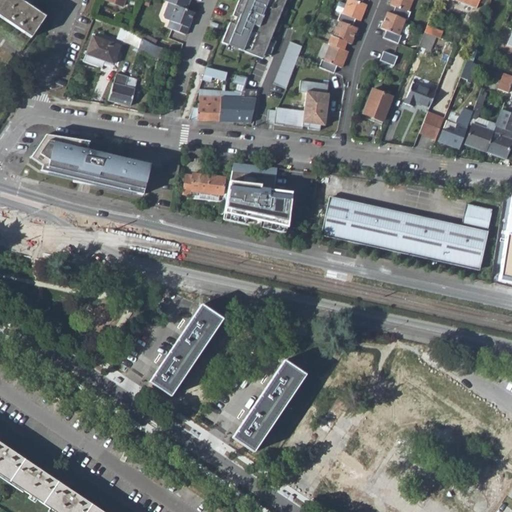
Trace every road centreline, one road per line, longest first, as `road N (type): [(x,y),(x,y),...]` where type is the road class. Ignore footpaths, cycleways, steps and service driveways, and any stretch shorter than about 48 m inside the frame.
road 1 (primary): [(0,193),(124,260),(511,349)]
road 2 (primary): [(511,303),(0,193)]
road 3 (residential): [(284,511),(0,318)]
road 4 (residential): [(184,511),(0,387)]
road 5 (residential): [(338,156),(511,181)]
road 6 (residential): [(167,137),(338,156)]
road 7 (residential): [(338,156),(357,59),(380,0)]
road 8 (residential): [(167,137),(206,0)]
road 9 (residential): [(29,117),(167,137)]
road 10 (residential): [(29,117),(75,0)]
